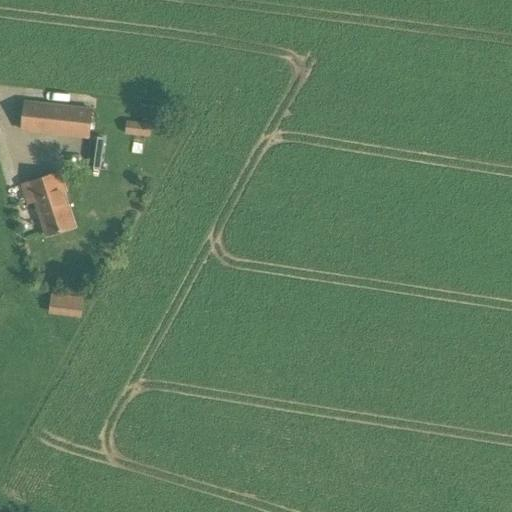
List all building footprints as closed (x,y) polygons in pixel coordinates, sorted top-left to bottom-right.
[(21,130),(87,138),(90,111),(24,103),(21,130)] [(126,121),(124,134),(150,137),(151,124),(126,121)] [(92,135),(92,138),(88,163),(87,168),(100,170),(105,137),(92,135)] [(59,173),(25,184),(31,202),(34,201),(45,236),(74,227),(63,192),(65,191),(59,173)] [(49,313),(79,317),(80,317),(83,297),(51,294),(49,313)]
